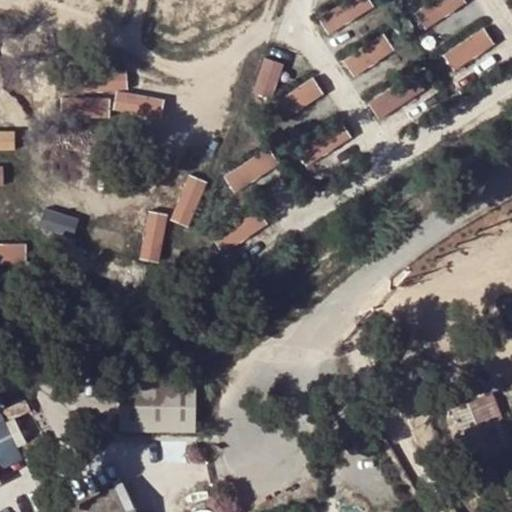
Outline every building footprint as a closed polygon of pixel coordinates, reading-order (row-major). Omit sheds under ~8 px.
[(374,0),(343,0),(323,11),(333,30),(378,6),(374,0)] [(435,0),(419,12),(430,27),(468,0),(435,0)] [(455,67),(498,45),(488,26),(445,48),(455,67)] [(357,74),(399,49),(388,31),(346,56),(357,74)] [(275,96),(287,61),(267,54),(254,89),(275,96)] [(130,88),(129,65),(79,68),(80,90),(130,88)] [(383,117),(427,87),(415,69),(371,100),(383,117)] [(316,74),(276,98),(287,116),(327,92),(316,74)] [(67,121),(119,119),(119,124),(167,122),(165,91),(116,92),(66,94),(67,121)] [(217,102),(202,141),(223,149),(238,110),(217,102)] [(310,139),(319,154),(353,134),(343,119),(310,139)] [(271,145),(245,161),(256,178),(281,163),(271,145)] [(152,221),(168,225),(171,214),(196,221),(208,177),(189,172),(187,182),(165,175),(152,221)] [(25,182),(6,184),(9,238),(28,236),(25,182)] [(224,249),(268,227),(257,205),(213,227),(224,249)] [(86,219),(82,239),(123,247),(127,227),(86,219)] [(121,380),(120,429),(190,432),(198,432),(198,381),(148,379),(121,380)] [(511,468),(484,398),(450,411),(477,482),(511,468)] [(14,403),(0,409),(0,468),(36,452),(14,403)] [(137,511),(124,484),(67,511),(137,511)]
